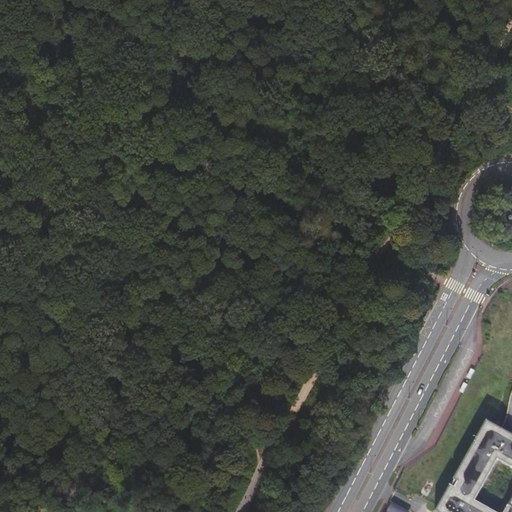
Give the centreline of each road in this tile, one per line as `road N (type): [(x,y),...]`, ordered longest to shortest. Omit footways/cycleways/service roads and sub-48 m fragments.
road 1 (track): [(388,249),(237,511)]
road 2 (tertiary): [(468,240),(454,284),(337,511)]
road 3 (tertiary): [(363,511),(474,295),(502,261)]
road 4 (track): [(511,27),(388,249)]
